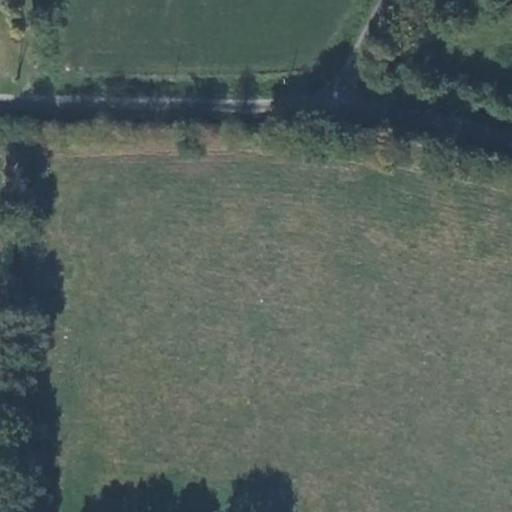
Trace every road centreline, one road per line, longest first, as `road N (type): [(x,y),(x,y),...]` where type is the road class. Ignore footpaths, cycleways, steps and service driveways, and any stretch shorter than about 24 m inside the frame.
road 1 (unclassified): [(0,97),(337,103)]
road 2 (unclassified): [(337,103),(511,139)]
